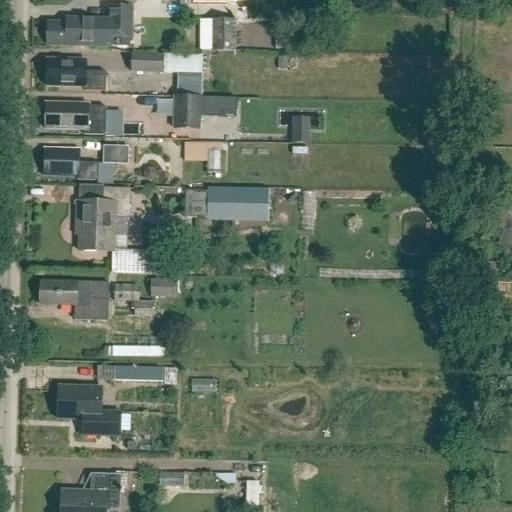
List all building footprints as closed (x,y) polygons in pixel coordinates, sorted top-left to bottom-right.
[(131,43),(131,9),(109,8),(109,21),(66,20),(66,24),(47,24),(47,47),(110,48),(110,42),(131,43)] [(234,53),(235,21),(212,20),(212,32),(211,52),(234,53)] [(275,27),(275,51),(293,51),(294,27),(275,27)] [(202,31),(201,52),(211,52),(212,32),(202,31)] [(163,74),(163,55),(131,54),(130,73),(163,74)] [(105,92),(105,73),(86,73),(86,62),(46,61),(45,88),(84,88),(83,92),(105,92)] [(200,131),(201,97),(173,96),(172,130),(200,131)] [(239,98),(201,97),(201,118),(238,119),(239,98)] [(106,137),(106,108),(89,108),(89,106),(46,105),(46,131),(85,131),(85,136),(106,137)] [(292,128),(291,144),(310,144),(310,128),(292,128)] [(128,166),(128,148),(102,147),(102,165),(128,166)] [(78,164),(79,151),(61,150),(61,152),(43,151),(43,177),(76,178),(76,182),(97,182),(97,164),(78,164)] [(220,152),(208,151),(208,175),(220,175),(220,152)] [(112,254),(112,253),(113,217),(128,217),(129,190),(102,189),(102,203),(76,202),(75,236),(78,236),(78,253),(112,254)] [(206,220),(206,192),(184,192),(183,219),(206,220)] [(112,254),(111,275),(156,277),(157,255),(112,253),(112,254)] [(107,322),(108,284),(39,282),(39,306),(82,307),(81,322),(107,322)] [(135,303),(134,318),(153,318),(153,303),(137,303),(137,287),(114,287),(113,303),(135,303)] [(118,383),(142,384),(142,370),(119,369),(118,383)] [(121,438),(122,414),(102,414),(103,389),(60,388),(59,420),(85,421),(84,437),(121,438)] [(119,509),(120,477),(92,476),(92,493),(62,492),(62,511),(56,511),(55,511),(107,511),(107,509),(119,509)]
